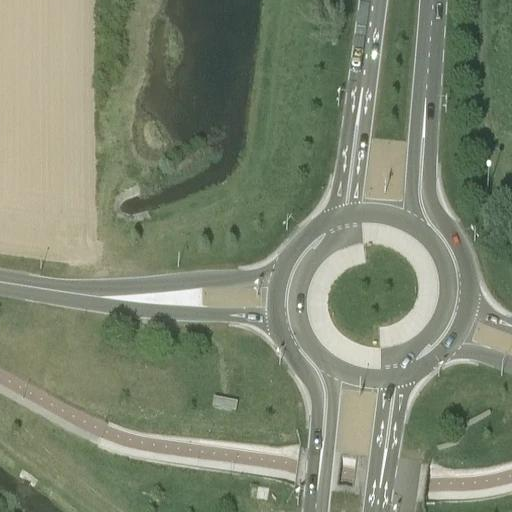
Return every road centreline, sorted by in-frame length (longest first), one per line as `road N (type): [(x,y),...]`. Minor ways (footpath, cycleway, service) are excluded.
road 1 (tertiary): [(281,268),(261,277),(113,292),(49,291)]
road 2 (tertiary): [(49,291),(124,310),(278,323)]
road 3 (primary): [(469,307),(459,247),(426,193),(425,97)]
road 4 (primary): [(278,323),(316,395),(316,491)]
road 5 (primary): [(417,227),(410,193),(425,97)]
road 6 (primary): [(377,499),(398,400),(413,374)]
road 7 (primary): [(353,212),(302,282),(298,324)]
road 8 (primary): [(331,369),(316,491)]
road 9 (primary): [(359,95),(337,213)]
